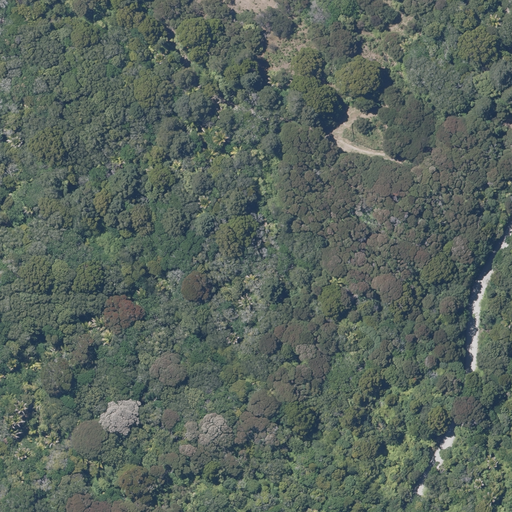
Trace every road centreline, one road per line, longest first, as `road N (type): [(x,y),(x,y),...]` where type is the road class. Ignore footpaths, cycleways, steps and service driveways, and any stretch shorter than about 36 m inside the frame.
road 1 (unclassified): [(145,0),(166,49),(302,134),(356,156),(407,153),(458,129),(511,130)]
road 2 (unclassified): [(400,511),(457,422),(476,296),(511,229)]
